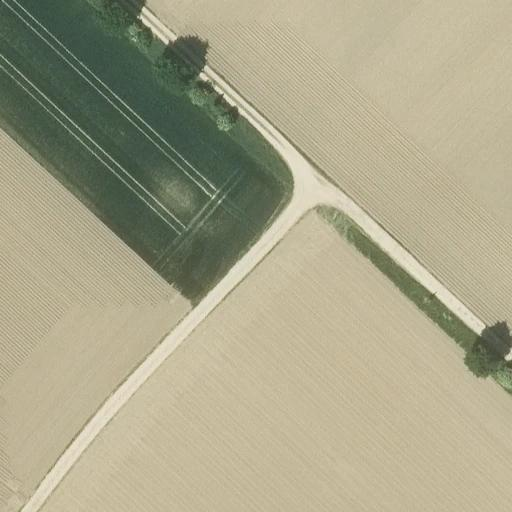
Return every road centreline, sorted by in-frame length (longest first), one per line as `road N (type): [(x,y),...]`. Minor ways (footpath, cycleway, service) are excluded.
road 1 (track): [(125,0),(511,362)]
road 2 (track): [(54,511),(294,199)]
